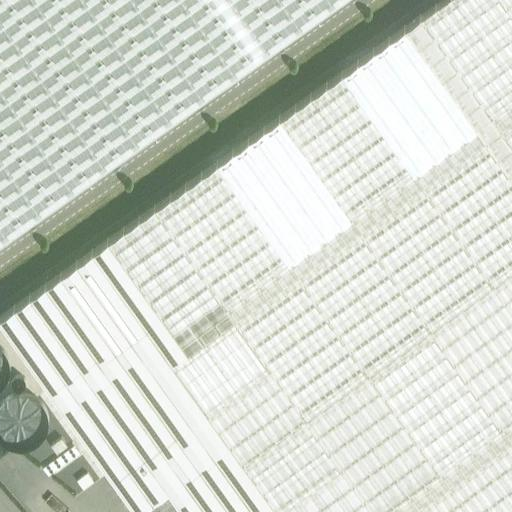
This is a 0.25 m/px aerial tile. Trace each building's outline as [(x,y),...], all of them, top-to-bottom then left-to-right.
[(0,0),(0,239),(335,0),(0,0)] [(511,511),(511,0),(442,0),(108,239),(188,350),(172,362),(280,511),(511,511)] [(108,239),(0,316),(0,319),(137,511),(168,489),(184,511),(280,511),(172,362),(188,350),(108,239)] [(8,375),(8,374),(8,369),(7,364),(4,359),(1,353),(0,352),(0,395),(3,392),(6,386),(8,381),(8,375)] [(48,427),(47,421),(45,416),(43,412),(40,408),(37,405),(32,402),(25,400),(22,399),(15,400),(11,401),(6,403),(1,407),(0,408),(0,445),(7,451),(12,453),(18,454),(22,454),(29,453),(35,450),(39,447),(42,443),(45,438),(47,433),(48,427)] [(61,437),(51,445),(57,453),(68,445),(61,437)]
